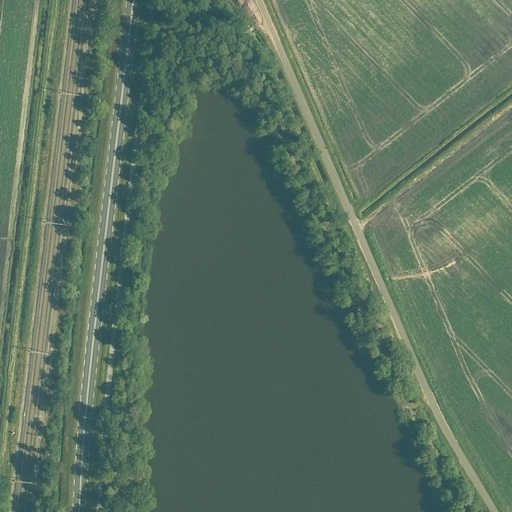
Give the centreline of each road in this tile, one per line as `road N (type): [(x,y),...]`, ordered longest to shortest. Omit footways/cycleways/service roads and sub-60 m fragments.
road 1 (unclassified): [(493,511),(434,411),(261,0)]
road 2 (primary): [(79,511),(133,0)]
